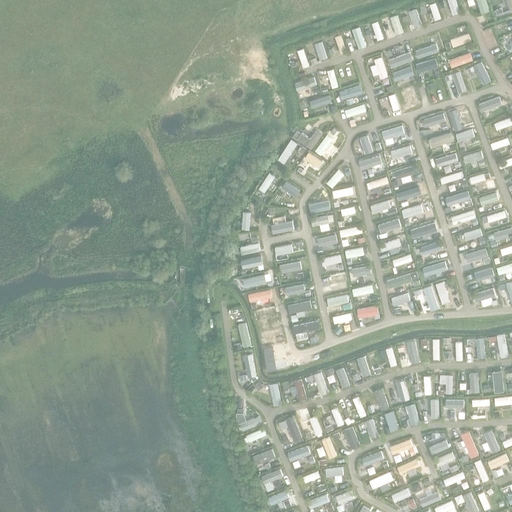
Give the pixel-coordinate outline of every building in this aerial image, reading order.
[(460,12),(456,0),(448,0),(453,14),(460,12)] [(489,11),(485,0),(476,0),(481,13),(489,11)] [(441,18),(435,2),(430,4),(432,12),(430,13),(432,17),(434,17),(435,20),(441,18)] [(421,25),(416,8),(411,10),(416,27),(421,25)] [(398,15),(392,18),(389,19),(388,20),(389,23),(391,24),(395,33),(397,33),(403,31),(398,15)] [(383,38),(379,24),(373,26),(374,29),(372,30),(374,34),(376,33),(378,40),(383,38)] [(470,40),(464,27),(459,29),(465,42),(470,40)] [(365,45),(360,30),(355,31),(360,47),(365,45)] [(443,50),(438,33),(432,35),(438,52),(443,50)] [(346,51),(341,34),(335,36),(341,53),(346,51)] [(425,56),(419,39),(413,41),(419,58),(425,56)] [(327,57),(322,41),(315,44),(320,60),(327,57)] [(405,62),(401,47),(395,49),(397,57),(395,58),(396,62),(399,61),(399,64),(405,62)] [(309,65),(303,48),(298,50),(303,67),(309,65)] [(386,69),(381,54),(376,56),(381,71),(386,69)] [(469,62),(467,55),(445,62),(448,69),(469,62)] [(418,72),(438,66),(436,57),(416,64),(418,72)] [(490,79),(481,61),(474,64),(483,82),(490,79)] [(411,71),(409,66),(409,65),(393,71),(395,77),(399,76),(401,81),(408,79),(407,76),(408,76),(407,73),(411,71)] [(348,68),(352,82),(358,80),(353,66),(348,68)] [(338,86),(333,69),(327,70),(332,87),(338,86)] [(466,91),(461,71),(454,73),(460,93),(466,91)] [(374,83),(390,78),(389,73),(373,78),(374,83)] [(296,89),(313,83),(311,78),(294,84),(296,89)] [(448,96),(443,82),(437,84),(442,98),(448,96)] [(336,99),(353,94),(350,86),(334,91),(336,99)] [(419,104),(413,87),(406,90),(412,106),(419,104)] [(315,105),(332,100),(330,93),(313,98),(315,105)] [(399,108),(394,93),(389,95),(389,96),(385,97),(387,103),(391,101),(393,110),(399,108)] [(482,111),(502,104),(499,97),(479,104),(482,111)] [(347,116),(366,110),(363,104),(345,110),(347,116)] [(458,123),(460,129),(468,126),(461,108),(456,110),(460,123),(458,123)] [(426,126),(446,120),(444,113),(423,119),(426,126)] [(511,116),(493,123),(495,130),(509,125),(510,127),(511,126),(511,116)] [(401,143),(409,141),(404,125),(398,126),(402,137),(399,138),(401,143)] [(311,148),(322,133),(317,129),(310,138),(302,132),(297,138),(311,148)] [(391,146),(386,129),(381,131),(385,148),(391,146)] [(472,129),(456,134),(458,141),(474,136),(472,129)] [(454,140),(451,131),(429,139),(431,147),(447,142),(447,144),(450,143),(449,141),(454,140)] [(321,154),(333,138),(327,134),(315,150),(321,154)] [(373,152),(368,136),(360,138),(366,154),(373,152)] [(510,143),(508,137),(491,143),(493,149),(504,145),(504,147),(507,146),(507,144),(510,143)] [(284,163),(298,143),(291,139),(278,159),(284,163)] [(412,152),(410,145),(391,151),(393,158),(412,152)] [(480,151),(467,155),(468,160),(482,156),(480,151)] [(437,165),(456,159),(454,152),(435,158),(437,165)] [(362,168),(382,162),(380,155),(360,161),(362,168)] [(511,163),(511,157),(498,162),(500,168),(511,163)] [(397,178),(420,171),(418,163),(395,170),(397,178)] [(338,169),(327,182),(332,187),(344,174),(338,169)] [(436,185),(462,177),(461,171),(435,179),(436,185)] [(265,192),(275,176),(269,172),(259,188),(265,192)] [(484,173),(470,177),(472,184),(480,181),(481,183),(485,181),(485,179),(484,173)] [(369,189),(388,182),(386,176),(367,183),(369,189)] [(296,196),(301,190),(287,180),(282,186),(296,196)] [(420,192),(418,184),(396,191),(399,198),(420,192)] [(352,186),(333,190),(334,197),(353,193),(352,186)] [(446,204),(466,197),(464,190),(444,197),(446,204)] [(488,194),(474,198),(476,204),(480,203),(481,205),(484,204),(484,202),(490,200),(488,194)] [(374,209),(395,203),(393,197),(373,204),(374,209)] [(311,213),(331,209),(330,203),(325,204),(324,202),(320,203),(320,205),(316,206),(316,204),(312,204),(313,207),(310,207),(311,213)] [(423,211),(421,204),(402,210),(404,217),(423,211)] [(354,206),(341,209),(342,215),(355,212),(354,206)] [(392,215),(399,213),(397,206),(392,208),(393,210),(390,210),(392,215)] [(476,217),(473,209),(451,216),(453,224),(476,217)] [(504,209),(488,215),(490,220),(498,218),(499,220),(502,219),(501,217),(506,215),(504,209)] [(249,229),(250,212),(243,212),(242,229),(249,229)] [(317,222),(333,219),(332,213),(316,217),(317,222)] [(286,230),(282,214),(275,215),(278,232),(286,230)] [(382,229),(401,223),(399,216),(380,222),(382,229)] [(430,230),(428,223),(408,229),(410,236),(430,230)] [(362,232),(361,225),(340,230),(341,236),(362,232)] [(466,240),(482,235),(480,228),(464,233),(466,240)] [(489,240),(502,236),(502,238),(506,237),(506,235),(505,229),(496,232),(496,230),(493,231),(493,233),(489,234),(490,235),(487,236),(489,240)] [(318,246),(340,241),(338,231),(316,236),(318,246)] [(248,234),(241,236),(246,252),(253,251),(252,247),(253,247),(252,242),(250,243),(248,234)] [(401,236),(382,242),(384,249),(396,245),(396,247),(400,246),(400,244),(404,243),(403,241),(407,239),(405,235),(401,236)] [(442,247),(440,240),(424,245),(426,252),(442,247)] [(276,254),(293,251),(291,244),(275,247),(276,254)] [(511,251),(511,245),(500,249),(502,255),(511,251)] [(362,253),(361,246),(344,249),(345,256),(351,255),(351,258),(355,257),(355,254),(362,253)] [(469,260),(488,254),(486,249),(467,255),(469,260)] [(323,264),(342,260),(340,253),(322,257),(323,264)] [(412,258),(410,253),(397,257),(399,263),(412,258)] [(263,260),(261,254),(243,258),(244,264),(263,260)] [(448,267),(446,260),(425,266),(427,273),(448,267)] [(308,277),(305,262),(300,263),(301,273),(294,275),(295,281),(302,279),(302,278),(308,277)] [(511,269),(511,262),(497,267),(499,274),(511,269)] [(369,265),(353,267),(355,274),(364,272),(364,274),(369,273),(369,271),(370,270),(369,265)] [(494,272),(492,266),(475,271),(477,277),(487,274),(488,276),(491,275),(490,273),(494,272)] [(292,281),(290,269),(284,269),(285,274),(282,274),(282,279),(286,279),(286,282),(292,281)] [(268,279),(267,272),(250,276),(252,283),(268,279)] [(329,283),(346,280),(344,273),(328,276),(329,283)] [(389,287),(411,280),(408,273),(387,279),(389,287)] [(450,301),(443,281),(436,283),(442,304),(450,301)] [(287,293),(304,290),(302,283),(285,286),(287,293)] [(508,297),(504,283),(499,285),(503,299),(508,297)] [(373,291),(372,284),(352,288),(354,296),(373,291)] [(439,307),(431,285),(423,288),(430,310),(439,307)] [(474,300),(495,293),(493,286),(472,293),(474,300)] [(272,296),(271,289),(248,293),(250,301),(263,298),(263,301),(268,300),(268,297),(272,296)] [(411,299),(409,292),(393,297),(395,304),(411,299)] [(350,298),(349,293),(329,297),(330,303),(350,298)] [(293,310),(314,306),(313,299),(291,303),(293,310)] [(378,310),(377,304),(356,308),(357,314),(367,312),(368,314),(372,313),(371,311),(378,310)] [(275,306),(256,311),(257,316),(268,314),(268,317),(273,316),(272,313),(276,312),(275,306)] [(352,319),(350,312),(333,316),(334,323),(346,320),(346,322),(349,321),(349,319),(352,319)] [(294,333),(320,327),(318,320),(293,325),(294,333)] [(251,346),(247,328),(241,329),(245,347),(251,346)] [(281,336),(280,329),(261,333),(262,340),(274,338),(275,342),(278,341),(277,337),(281,336)] [(508,353),(505,336),(500,337),(503,354),(508,353)] [(419,361),(416,341),(410,342),(413,354),(410,355),(411,360),(414,359),(414,362),(419,361)] [(463,359),(463,341),(457,342),(457,343),(454,343),(454,348),(457,348),(457,359),(463,359)] [(256,375),(251,354),(244,356),(248,377),(256,375)] [(392,369),(387,354),(382,355),(383,360),(381,360),(382,364),(384,363),(387,370),(392,369)] [(370,372),(365,359),(360,360),(364,374),(370,372)] [(294,360),(282,363),(283,369),(295,366),(294,360)] [(350,384),(345,369),(339,371),(345,386),(350,384)] [(479,387),(478,373),(473,374),(473,381),(471,381),(471,383),(473,383),(473,387),(479,387)] [(329,392),(322,374),(315,376),(322,395),(329,392)] [(432,394),(430,376),(424,376),(425,386),(423,387),(423,391),(426,391),(426,394),(432,394)] [(307,398),(301,378),(295,380),(300,400),(307,398)] [(254,384),(258,390),(263,386),(261,384),(263,382),(261,379),(254,384)] [(410,400),(405,379),(400,380),(403,395),(401,395),(401,399),(404,398),(405,401),(410,400)] [(281,403),(277,383),(270,384),(274,405),(281,403)] [(389,406),(382,387),(375,390),(382,409),(389,406)] [(511,395),(495,397),(496,405),(511,403),(511,406),(511,405),(511,395)] [(366,414),(358,396),(353,398),(360,416),(366,414)] [(440,415),(439,399),(433,399),(434,408),(431,409),(431,412),(434,412),(434,415),(440,415)] [(464,399),(449,399),(449,405),(458,405),(458,407),(463,407),(463,405),(464,405),(464,399)] [(419,420),(415,406),(410,407),(412,416),(411,417),(411,420),(413,419),(414,422),(419,420)] [(344,423),(337,407),(332,409),(338,425),(344,423)] [(399,427),(395,414),(390,416),(394,429),(399,427)] [(304,437),(295,415),(286,418),(295,441),(304,437)] [(322,432),(316,415),(310,417),(314,427),(312,428),(314,432),(316,431),(317,434),(322,432)] [(246,428),(261,422),(259,417),(251,420),(250,417),(246,419),(247,422),(244,423),(246,428)] [(369,424),(366,426),(367,430),(371,429),(372,433),(378,431),(373,418),(368,420),(369,424)] [(360,444),(353,425),(344,429),(352,448),(360,444)] [(266,434),(263,428),(247,435),(249,441),(252,440),(253,443),(257,441),(256,438),(266,434)] [(479,454),(469,430),(461,434),(471,457),(479,454)] [(505,446),(511,443),(511,436),(508,439),(504,430),(497,433),(501,441),(502,441),(505,446)] [(499,447),(493,432),(488,434),(493,449),(499,447)] [(322,439),(330,458),(336,455),(329,437),(322,439)] [(412,446),(410,439),(390,446),(393,453),(412,446)] [(433,453),(445,448),(443,442),(431,447),(433,453)] [(309,452),(307,445),(289,452),(291,458),(302,454),(303,456),(308,455),(307,452),(309,452)] [(271,454),(269,449),(252,455),(255,461),(271,454)] [(365,464),(383,457),(381,450),(362,457),(365,464)] [(452,458),(449,452),(435,459),(438,464),(446,461),(447,463),(450,462),(449,459),(452,458)] [(463,462),(471,459),(469,453),(460,457),(463,462)] [(420,465),(417,458),(398,467),(401,473),(420,465)] [(481,477),(486,475),(480,460),(475,462),(478,470),(475,471),(477,475),(479,474),(481,477)] [(327,476),(343,474),(342,467),(326,469),(327,476)] [(281,475),(279,469),(262,476),(264,481),(281,475)] [(320,476),(318,470),(303,476),(305,482),(320,476)] [(372,486),(392,477),(389,470),(369,479),(372,486)] [(464,477),(462,471),(444,479),(446,485),(464,477)] [(267,493),(272,491),(269,484),(268,485),(267,484),(264,485),(264,487),(267,493)] [(454,493),(462,490),(460,485),(452,488),(454,493)] [(396,500),(411,493),(408,486),(393,493),(396,500)] [(287,497),(286,496),(289,494),(287,489),(272,495),(275,501),(284,497),(284,498),(287,497)] [(338,502),(354,496),(351,489),(335,495),(338,502)] [(473,511),(478,510),(470,491),(464,494),(471,511),(473,511)] [(490,507),(483,491),(478,494),(485,509),(490,507)] [(422,506),(437,499),(434,492),(419,500),(422,506)] [(328,498),(326,493),(312,499),(314,504),(328,498)] [(454,505),(451,500),(437,507),(438,511),(439,511),(444,510),(446,511),(449,510),(448,508),(454,505)] [(325,505),(328,511),(334,510),(331,502),(325,505)]
